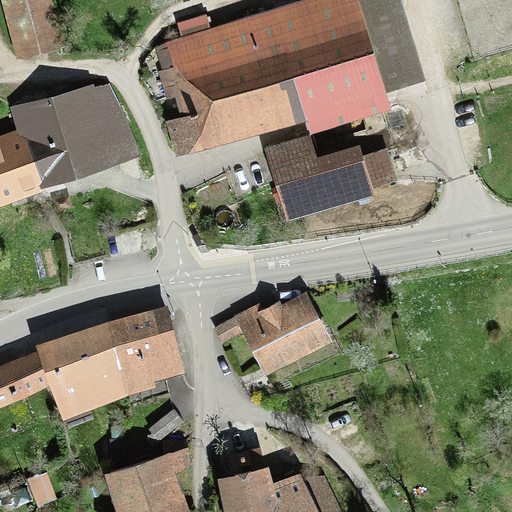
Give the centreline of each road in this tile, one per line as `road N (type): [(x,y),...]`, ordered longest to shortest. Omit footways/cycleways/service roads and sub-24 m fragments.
road 1 (tertiary): [(197,278),(511,230)]
road 2 (residential): [(206,404),(317,430),(345,446),(382,511)]
road 3 (tertiary): [(0,334),(67,305),(197,278)]
road 4 (residential): [(197,278),(206,404)]
